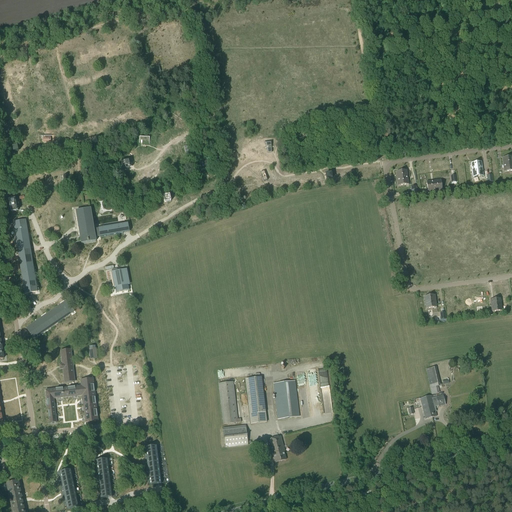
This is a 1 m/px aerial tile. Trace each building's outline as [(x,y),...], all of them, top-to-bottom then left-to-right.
[(146,146),(150,142),(143,135),(139,139),(146,146)] [(186,155),(194,154),(192,146),(185,148),(186,155)] [(504,172),(511,170),(511,156),(502,158),(504,172)] [(120,160),(120,170),(129,170),(129,160),(120,160)] [(210,160),(209,160),(199,162),(201,170),(211,168),(210,160)] [(471,163),(473,178),(478,177),(479,177),(483,176),(481,162),(471,163)] [(398,186),(409,185),(407,171),(396,172),(398,186)] [(442,190),(441,180),(426,182),(428,192),(442,190)] [(125,225),(122,225),(98,229),(94,229),(90,209),(88,209),(76,211),(80,236),(81,241),(81,244),(95,242),(96,241),(95,238),(100,237),(123,233),(127,233),(125,225)] [(14,232),(24,294),(25,294),(26,294),(32,293),(38,292),(35,275),(34,271),(34,269),(34,266),(32,259),(31,253),(31,248),(30,247),(30,242),(28,233),(26,220),(13,222),(14,232)] [(126,270),(123,270),(117,271),(117,269),(115,269),(112,270),(112,271),(112,272),(111,272),(113,282),(114,287),(129,284),(126,270)] [(435,295),(424,297),(426,309),(436,307),(435,295)] [(492,312),(502,310),(501,298),(490,300),(492,312)] [(26,328),(33,338),(73,310),(65,300),(63,301),(60,303),(46,313),(41,317),(36,320),(35,322),(26,328)] [(61,351),(62,364),(60,365),(60,366),(60,368),(60,370),(63,370),(65,383),(75,382),(75,381),(72,361),(71,350),(68,350),(61,351)] [(429,369),(425,370),(430,388),(438,386),(438,387),(441,387),(436,368),(429,369)] [(266,422),(262,378),(261,377),(246,379),(251,424),(266,422)] [(66,388),(46,390),(50,423),(57,422),(57,421),(56,415),(55,409),(55,404),(54,400),(57,399),(64,398),(72,397),(73,397),(78,397),(83,396),(83,398),(84,404),(84,406),(84,410),(84,411),(85,416),(85,420),(86,421),(86,422),(97,421),(97,420),(93,378),(81,380),(81,384),(82,386),(66,388)] [(299,417),(295,381),(273,384),(278,419),(299,417)] [(233,382),(218,383),(223,424),(241,422),(241,419),(238,419),(233,382)] [(440,393),(439,390),(438,387),(438,386),(430,388),(431,394),(440,393)] [(428,397),(434,417),(436,416),(435,412),(436,412),(435,407),(439,406),(439,407),(445,405),(443,395),(436,397),(436,398),(432,399),(431,396),(428,397)] [(420,399),(422,408),(425,419),(432,417),(434,417),(428,397),(420,399)] [(248,445),(247,435),(245,425),(223,428),(225,447),(248,445)] [(285,451),(284,451),(281,436),(269,439),(273,454),(276,463),(286,460),(284,452),(285,451)] [(162,447),(146,449),(150,486),(154,486),(167,484),(162,447)] [(114,459),(98,462),(103,499),(107,499),(113,498),(119,497),(114,459)] [(77,470),(61,473),(69,510),(72,510),(85,507),(77,470)] [(13,511),(24,511),(19,482),(7,484),(13,511)]
